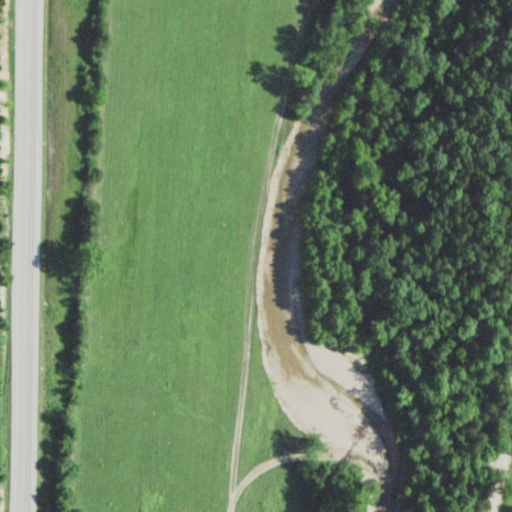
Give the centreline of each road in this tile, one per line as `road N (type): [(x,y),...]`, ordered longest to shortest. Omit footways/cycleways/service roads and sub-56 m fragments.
road 1 (primary): [(22,511),(32,0)]
road 2 (residential): [(467,511),(511,338)]
